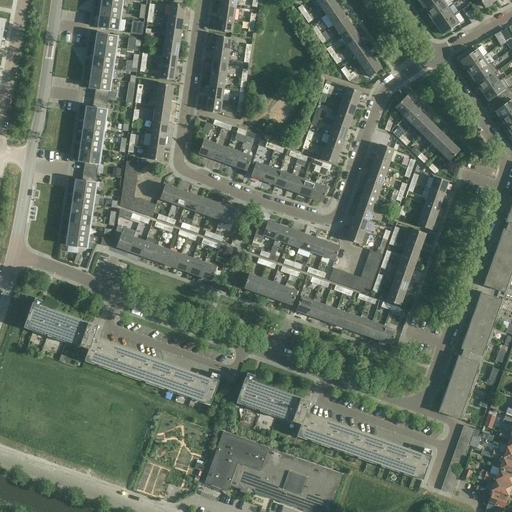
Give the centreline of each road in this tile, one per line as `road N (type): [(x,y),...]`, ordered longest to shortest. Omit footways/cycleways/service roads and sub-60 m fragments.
road 1 (residential): [(201,0),(179,166),(319,219),(339,211),(382,92),(432,55)]
road 2 (residential): [(416,407),(132,306),(84,278),(14,254)]
road 3 (residential): [(432,55),(505,165),(416,407)]
road 4 (residential): [(29,158),(57,0)]
road 5 (residential): [(150,511),(0,459)]
road 6 (residential): [(0,123),(19,0)]
